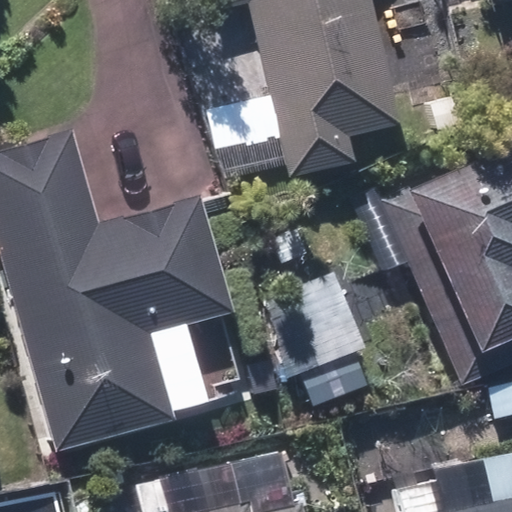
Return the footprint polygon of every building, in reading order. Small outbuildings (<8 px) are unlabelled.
[(199,0),(203,13),(242,5),(277,170),(281,182),(344,166),(337,140),(386,130),(357,0),(199,0)] [(416,107),(422,132),(456,125),(451,100),(416,107)] [(184,199),(91,226),(64,132),(0,150),(0,278),(50,454),(165,421),(141,338),(218,315),(184,199)] [(511,139),(371,202),(451,386),(511,358),(511,287),(510,282),(511,281),(511,139)] [(129,489),(133,511),(168,511),(163,482),(129,489)] [(511,511),(511,497),(447,511),(511,511)]
